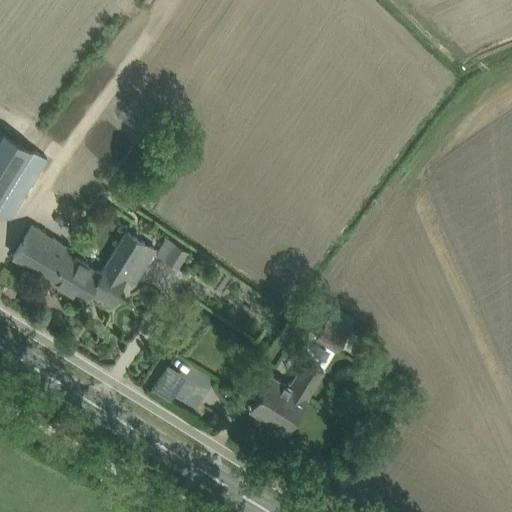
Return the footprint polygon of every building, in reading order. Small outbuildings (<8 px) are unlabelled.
[(83,211),(158,102),(184,65),(126,25),(53,131),(88,155),(60,195),(83,211)] [(0,210),(10,217),(21,200),(48,158),(0,127),(0,210)] [(110,301),(120,283),(125,277),(124,276),(145,242),(126,230),(101,271),(71,253),(73,249),(32,224),(13,255),(84,299),(91,289),(110,301)] [(188,249),(166,236),(156,253),(178,267),(188,249)] [(336,349),(355,319),(334,306),(315,337),(336,349)] [(286,429),(296,412),(323,370),(306,359),(289,386),(270,375),(250,407),(286,429)]
